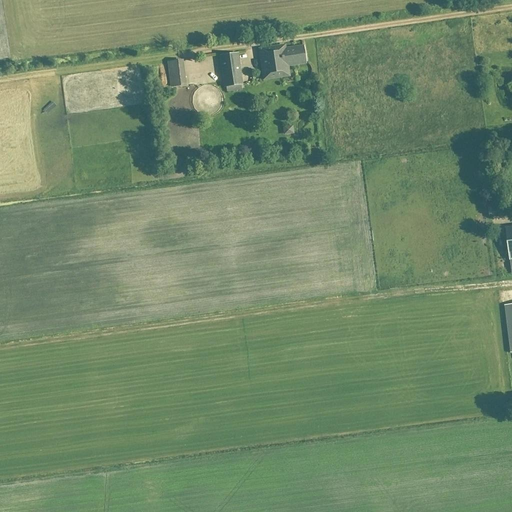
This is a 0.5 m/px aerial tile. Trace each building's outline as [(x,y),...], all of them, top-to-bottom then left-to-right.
[(305,62),(303,48),(260,54),(263,75),(272,73),(273,77),(283,76),(282,65),(305,62)] [(225,87),(240,85),(236,54),(220,56),(224,82),(225,87)] [(168,62),(171,87),(180,86),(184,85),(181,61),(168,62)] [(167,74),(160,76),(163,90),(171,88),(167,74)] [(511,304),(503,305),(509,353),(511,353),(511,304)]
